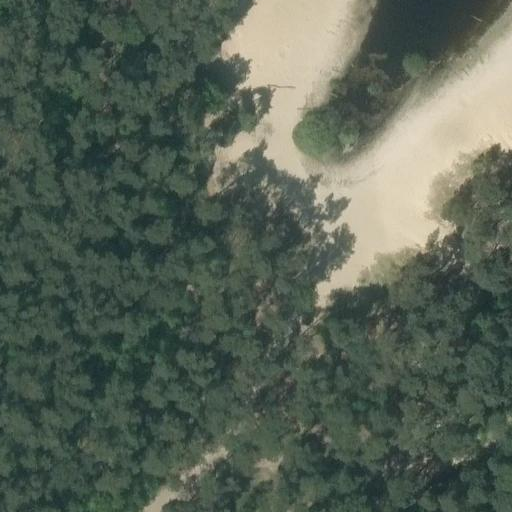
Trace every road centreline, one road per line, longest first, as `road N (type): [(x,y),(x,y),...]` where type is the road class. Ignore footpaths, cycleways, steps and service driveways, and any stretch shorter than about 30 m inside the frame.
road 1 (unknown): [(319,386),(295,297),(511,18)]
road 2 (unknown): [(319,386),(366,467),(511,461)]
